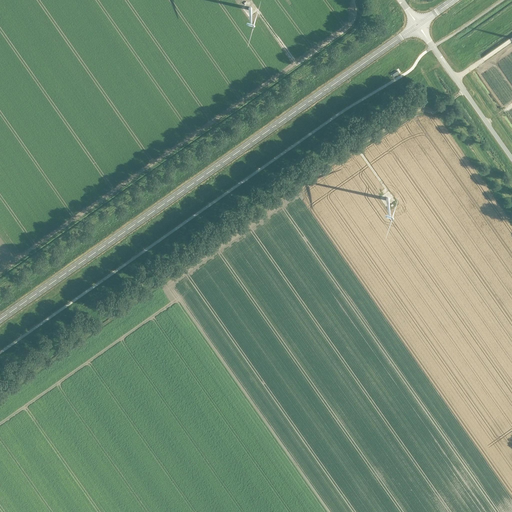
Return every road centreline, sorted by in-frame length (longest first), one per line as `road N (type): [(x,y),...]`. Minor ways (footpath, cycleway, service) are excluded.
road 1 (secondary): [(0,319),(416,26)]
road 2 (unclassified): [(511,160),(416,26)]
road 3 (track): [(257,10),(297,64),(350,26),(353,0)]
